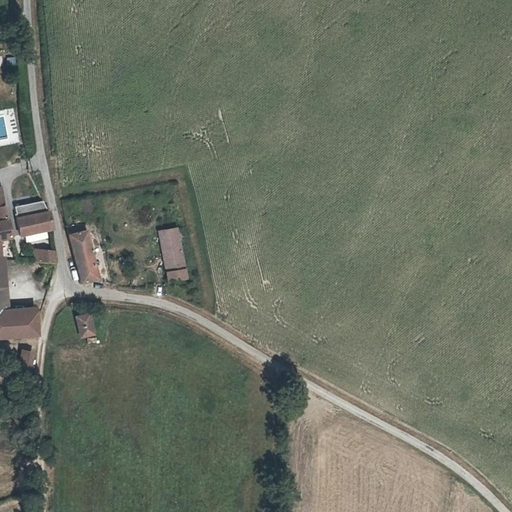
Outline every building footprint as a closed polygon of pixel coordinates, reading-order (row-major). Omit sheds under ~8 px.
[(6,57),(5,66),(14,66),(14,58),(6,57)] [(0,145),(19,142),(14,109),(0,110),(0,145)] [(91,201),(80,201),(79,213),(90,214),(91,201)] [(13,207),(15,219),(46,213),(41,202),(13,207)] [(46,213),(15,219),(19,236),(51,229),(48,213),(46,213)] [(0,240),(10,238),(6,221),(0,222),(0,240)] [(102,279),(87,224),(68,229),(81,284),(102,279)] [(188,277),(176,229),(162,233),(172,273),(169,274),(171,282),(183,278),(188,277)] [(42,249),(42,262),(55,263),(53,249),(42,249)] [(43,311),(18,313),(19,339),(37,338),(43,311)] [(0,340),(19,339),(18,313),(5,314),(0,314),(0,340)] [(89,316),(75,319),(79,338),(93,335),(89,316)] [(27,357),(17,358),(18,376),(28,376),(27,357)]
